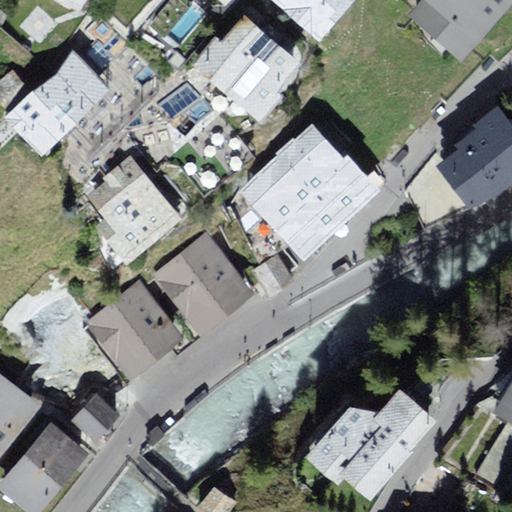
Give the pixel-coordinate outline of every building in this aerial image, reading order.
[(56,0),(76,13),(83,0),(56,0)] [(277,0),(318,36),(349,0),(277,0)] [(506,0),(412,0),(403,9),(454,56),(506,0)] [(198,62),(259,115),(304,63),(243,10),(198,62)] [(106,83),(70,49),(3,119),(38,153),(106,83)] [(433,159),(467,205),(511,171),(511,124),(500,109),(433,159)] [(215,113),(176,143),(204,178),(242,149),(215,113)] [(377,182),(309,118),(238,193),(306,257),(377,182)] [(180,220),(128,156),(79,192),(105,220),(96,226),(125,264),(180,220)] [(244,292),(204,235),(148,274),(187,331),(244,292)] [(280,255),(254,270),(268,295),(294,281),(280,255)] [(135,282),(78,327),(119,380),(177,335),(135,282)] [(89,348),(68,363),(91,394),(112,379),(89,348)] [(56,359),(33,378),(52,401),(75,381),(56,359)] [(0,441),(37,395),(0,365),(0,441)] [(338,481),(347,474),(370,496),(436,416),(399,383),(377,406),(351,399),(306,451),(338,481)] [(511,383),(476,437),(490,447),(511,462),(511,383)] [(100,394),(73,419),(98,445),(124,419),(100,394)] [(51,421),(0,482),(0,491),(25,511),(37,511),(87,451),(51,421)] [(490,447),(476,437),(465,428),(421,487),(448,504),(490,447)] [(203,511),(226,511),(235,500),(213,485),(197,508),(203,511)]
